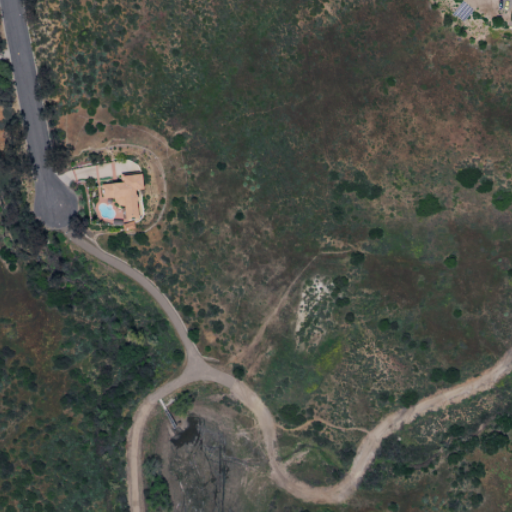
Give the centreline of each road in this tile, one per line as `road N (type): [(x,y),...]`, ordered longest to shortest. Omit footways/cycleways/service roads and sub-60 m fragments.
road 1 (track): [(50,204),(72,239),(155,297),(197,372)]
road 2 (residential): [(50,204),(9,0)]
